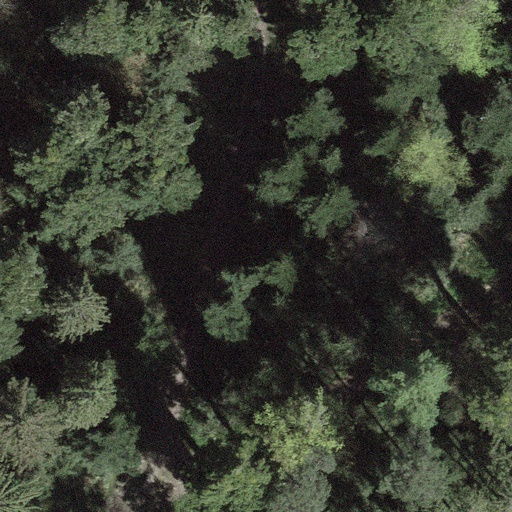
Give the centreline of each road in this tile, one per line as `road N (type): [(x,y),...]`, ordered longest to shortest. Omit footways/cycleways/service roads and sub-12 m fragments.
road 1 (track): [(242,0),(249,86),(133,505)]
road 2 (track): [(125,511),(511,264)]
